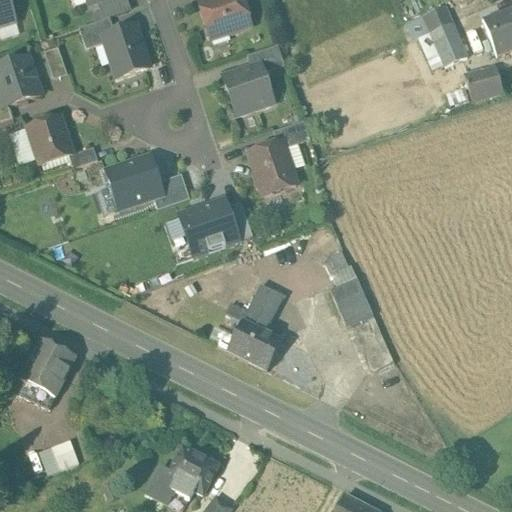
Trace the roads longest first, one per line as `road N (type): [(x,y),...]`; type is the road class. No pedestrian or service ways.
road 1 (primary): [(0,274),(470,511)]
road 2 (residential): [(157,0),(197,126)]
